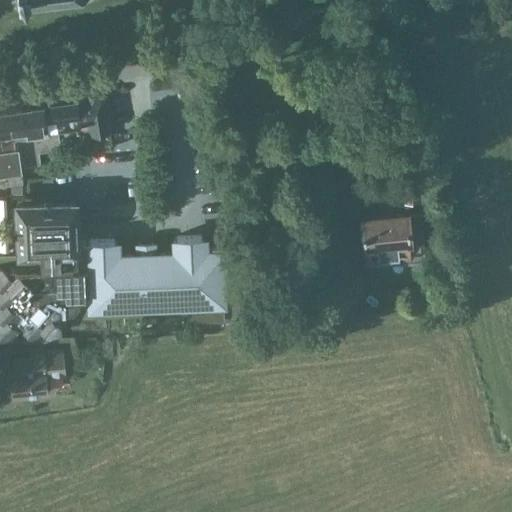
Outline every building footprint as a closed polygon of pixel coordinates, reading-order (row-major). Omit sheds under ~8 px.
[(41,103),(0,109),(0,131),(24,128),(25,132),(44,129),(56,127),(86,123),(88,132),(109,129),(103,91),(103,88),(94,89),(84,90),(84,93),(79,94),(75,94),(49,98),(43,99),(40,99),(41,103)] [(86,123),(56,127),(58,140),(89,136),(88,132),(86,123)] [(20,183),(19,174),(18,165),(39,162),(38,150),(59,147),(58,140),(56,127),(44,129),(25,132),(21,133),(21,137),(0,139),(0,176),(4,176),(5,185),(9,184),(20,183)] [(433,176),(418,177),(403,177),(404,204),(434,203),(433,176)] [(21,192),(20,183),(9,184),(10,193),(21,192)] [(0,328),(1,330),(59,327),(58,304),(62,304),(63,317),(72,325),(104,323),(104,312),(141,310),(141,309),(186,307),(186,313),(218,311),(217,291),(227,291),(225,246),(205,247),(199,248),(198,234),(169,236),(170,249),(145,251),(145,245),(140,245),(135,245),(136,251),(112,253),(111,239),(79,241),(79,247),(75,247),(73,198),(21,201),(21,199),(16,199),(17,201),(15,201),(18,250),(0,250),(0,328)] [(364,246),(365,246),(367,261),(425,254),(420,209),(360,216),(364,246)] [(425,254),(367,261),(367,264),(425,262),(425,254)] [(12,354),(14,366),(9,367),(11,396),(48,392),(47,376),(64,375),(61,345),(42,347),(41,344),(28,345),(29,353),(12,354)]
